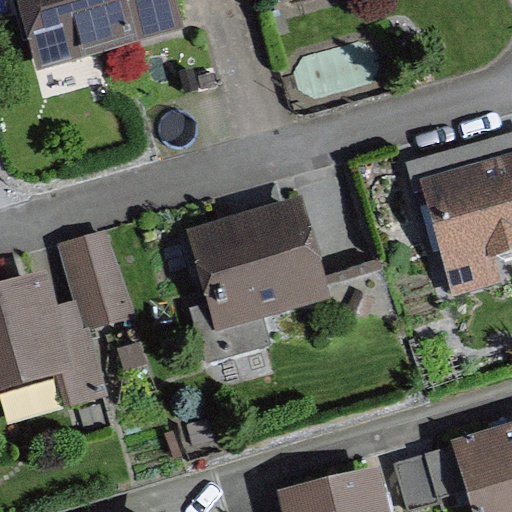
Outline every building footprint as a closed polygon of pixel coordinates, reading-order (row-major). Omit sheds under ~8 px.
[(157,0),(8,0),(30,76),(168,36),(157,0)] [(511,161),(407,192),(440,307),(488,294),(482,274),(511,265),(511,161)] [(287,215),(172,246),(204,366),(267,349),(259,318),(312,304),(287,215)] [(102,243),(57,256),(81,338),(127,324),(102,243)] [(35,289),(0,297),(0,404),(42,394),(50,424),(96,413),(80,351),(52,357),(35,289)] [(511,511),(511,430),(441,451),(458,511),(511,511)] [(376,511),(366,474),(254,507),(255,511),(376,511)]
